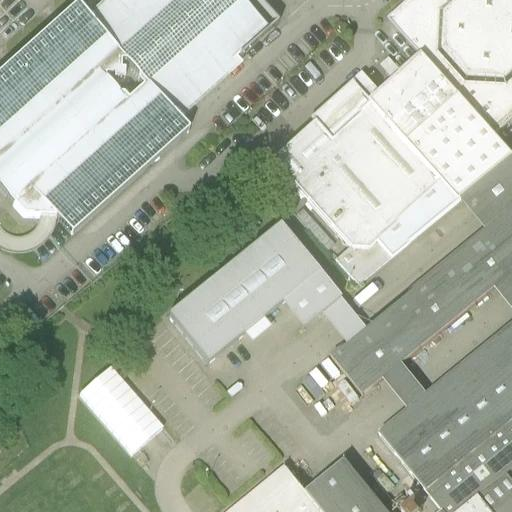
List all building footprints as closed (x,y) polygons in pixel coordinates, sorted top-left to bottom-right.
[(46,221),(55,222),(70,239),(188,134),(172,116),(267,30),(239,0),(121,0),(98,21),(95,18),(89,24),(80,14),(75,9),(0,78),(0,195),(22,220),(46,221)] [(357,288),(459,205),(511,161),(511,159),(493,138),(511,121),(511,0),(414,0),(389,23),(421,59),(403,75),(396,67),(385,77),(392,85),(380,96),(362,75),(329,105),(329,104),(309,122),(312,125),(256,176),(280,202),(295,189),(349,249),(335,263),(357,288)] [(511,511),(511,161),(459,205),(485,236),(364,334),(344,349),(331,361),(362,400),(383,383),(408,414),(379,438),(439,511),(462,511),(478,500),(488,511),(511,511)] [(344,349),(364,334),(278,230),(167,321),(206,369),(243,338),(251,348),(270,332),(262,323),(280,308),(301,334),(319,319),(344,349)] [(131,459),(161,433),(109,373),(78,399),(131,459)] [(382,511),(344,466),(307,496),(319,511),(382,511)] [(488,511),(478,500),(462,511),(319,511),(307,496),(306,497),(285,471),(234,511),(488,511)]
